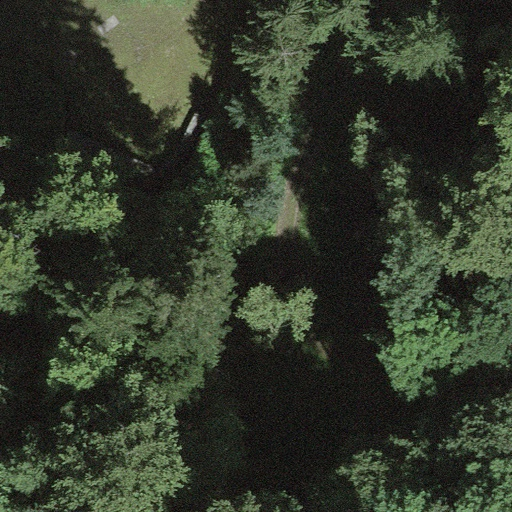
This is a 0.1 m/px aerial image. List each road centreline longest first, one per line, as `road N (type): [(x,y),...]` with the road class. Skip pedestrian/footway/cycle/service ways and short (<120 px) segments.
road 1 (track): [(358,0),(290,167),(278,273),(299,324),(339,355),(388,363),(438,358),(488,339),(511,318)]
road 2 (track): [(0,4),(93,25),(169,0)]
